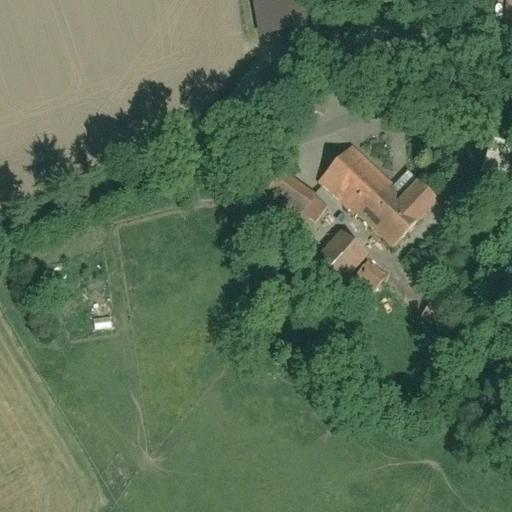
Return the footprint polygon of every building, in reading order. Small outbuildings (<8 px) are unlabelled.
[(256,0),(260,40),(308,35),(305,0),(256,0)] [(420,217),(417,215),(432,198),(414,183),(399,200),(348,158),(322,190),(394,249),(420,217)] [(263,171),(242,197),(299,244),(300,244),(321,218),(263,171)] [(328,304),(336,295),(357,311),(378,284),(357,268),(362,262),(332,238),(298,281),(328,304)] [(426,303),(412,324),(441,344),(455,324),(426,303)]
